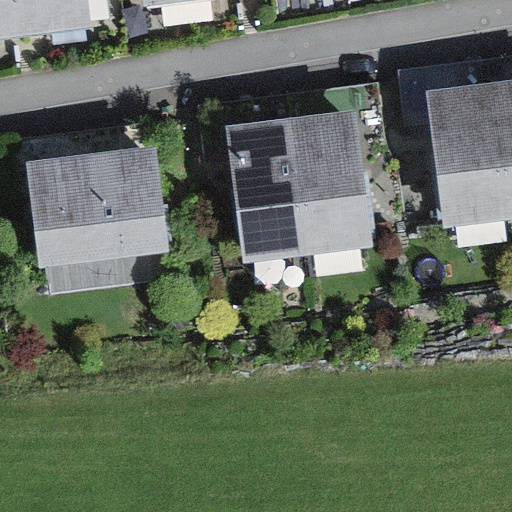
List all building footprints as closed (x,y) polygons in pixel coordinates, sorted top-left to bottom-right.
[(0,0),(5,34),(81,23),(78,0),(0,0)] [(508,210),(511,209),(511,94),(493,97),(508,210)] [(449,218),(508,210),(493,97),(434,105),(449,218)] [(307,246),(367,238),(352,125),(292,133),(307,246)] [(248,253),(307,246),(292,133),(233,141),(248,253)] [(36,172),(47,262),(162,248),(151,158),(36,172)]
